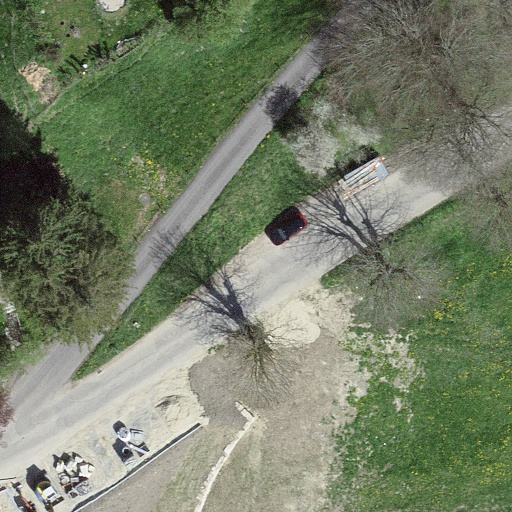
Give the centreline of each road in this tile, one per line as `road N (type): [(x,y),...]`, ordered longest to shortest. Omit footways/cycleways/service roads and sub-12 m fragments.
road 1 (residential): [(17,428),(511,123)]
road 2 (residential): [(17,428),(363,0)]
